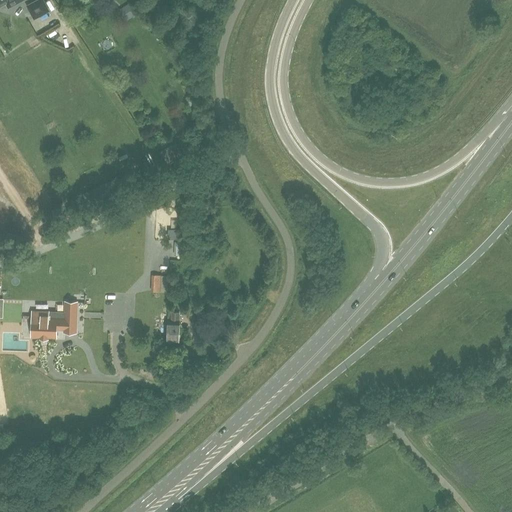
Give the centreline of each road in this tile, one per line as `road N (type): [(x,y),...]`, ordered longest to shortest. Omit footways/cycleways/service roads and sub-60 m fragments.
road 1 (unclassified): [(85,511),(248,353),(288,286),(282,229),(254,187),(220,103),(219,59),(240,0)]
road 2 (primary): [(164,511),(319,361),(511,131)]
road 3 (primary): [(166,511),(467,264),(511,216)]
road 4 (primary): [(510,116),(428,175),(381,182),(337,170),(303,140),(284,94),(286,54),(309,0)]
road 5 (primary): [(291,0),(271,54),(272,110),(295,153),(378,231),(381,254),(361,296)]
road 6 (primary): [(361,296),(136,511)]
road 7 (unclassified): [(251,511),(394,426),(511,379)]
road 8 (primary): [(510,116),(361,296)]
